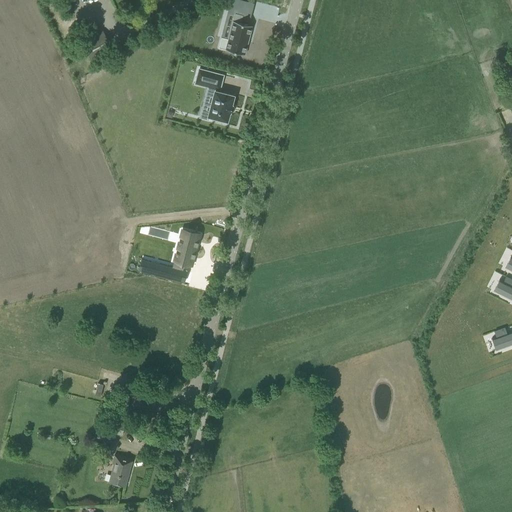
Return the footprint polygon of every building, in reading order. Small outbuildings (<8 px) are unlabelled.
[(221,38),(218,48),(244,55),(252,26),(233,21),(228,39),(221,38)] [(95,24),(84,30),(87,35),(97,29),(95,24)] [(114,52),(102,31),(86,40),(82,42),(94,64),(114,52)] [(223,75),(199,69),(195,83),(208,87),(207,94),(214,96),(210,111),(202,109),(200,117),(208,119),(209,116),(227,121),(230,112),(231,112),(232,105),(234,96),(219,92),(223,75)] [(140,258),(137,270),(184,283),(187,271),(181,269),(183,263),(187,265),(189,257),(192,258),(194,253),(193,253),(195,246),(197,241),(196,241),(198,233),(180,228),(174,253),(177,254),(175,261),(172,260),(170,266),(157,263),(155,269),(148,267),(150,261),(140,258)] [(499,279),(493,291),(511,300),(511,279),(506,276),(503,281),(499,279)] [(496,336),(492,338),(496,350),(511,344),(511,333),(511,331),(507,333),(505,327),(494,331),(496,336)] [(110,432),(113,433),(122,435),(125,424),(113,421),(110,432)] [(109,482),(116,484),(125,486),(133,459),(114,454),(112,463),(114,463),(109,482)]
